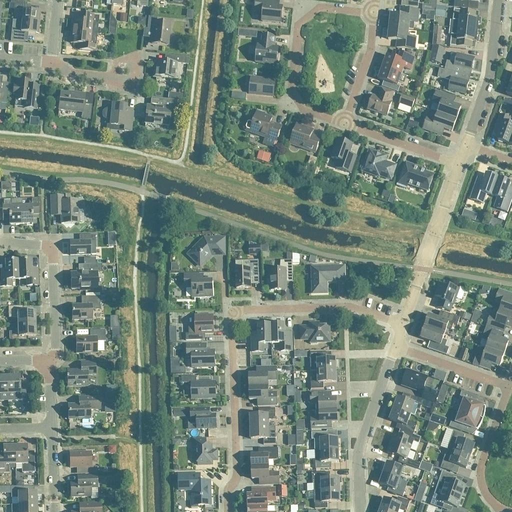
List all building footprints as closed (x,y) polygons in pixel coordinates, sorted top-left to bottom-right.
[(255,0),(254,11),(262,12),(261,21),(281,23),(282,8),(278,7),(279,0),(255,0)] [(454,0),(454,8),(467,9),(468,1),(479,2),(478,0),(454,0)] [(28,5),(14,3),(13,9),(22,10),(21,21),(39,23),(40,12),(27,10),(28,5)] [(413,30),(414,22),(417,23),(418,10),(400,8),(400,16),(390,15),(389,27),(408,29),(413,30)] [(444,17),(444,8),(433,8),(434,17),(444,17)] [(450,27),(477,30),(478,24),(480,25),(480,19),(475,18),(476,12),(454,9),(452,20),(451,20),(450,27)] [(97,34),(97,28),(99,16),(83,14),(82,20),(72,19),(71,31),(97,34)] [(151,44),(167,45),(170,23),(156,22),(157,16),(148,15),(147,29),(153,30),(151,44)] [(12,20),(10,41),(24,42),(25,33),(38,34),(39,23),(21,21),(12,20)] [(443,25),(432,25),(432,41),(443,41),(443,25)] [(389,27),(388,40),(396,40),(395,48),(400,48),(414,50),(415,37),(407,36),(408,29),(389,27)] [(477,30),(450,27),(450,28),(449,35),(451,35),(450,46),(472,48),(473,42),(478,43),(479,37),(477,36),(477,30)] [(71,31),(70,43),(78,44),(77,50),(81,50),(95,52),(96,45),(97,34),(71,31)] [(257,45),(255,62),(276,65),(278,48),(274,47),(275,37),(260,35),(259,46),(257,45)] [(429,61),(441,64),(444,49),(433,46),(429,61)] [(386,56),(382,68),(401,75),(403,68),(410,70),(414,58),(394,51),(391,57),(386,56)] [(444,70),(469,76),(470,70),(471,70),(474,58),(472,58),(472,56),(468,56),(466,56),(457,54),(455,63),(446,61),(444,70)] [(155,61),(154,76),(153,78),(161,79),(162,77),(175,78),(176,63),(185,64),(186,58),(171,56),(170,62),(155,61)] [(401,75),(382,68),(378,79),(391,84),(389,89),(397,92),(400,86),(397,85),(401,75)] [(469,76),(444,70),(439,69),(437,77),(450,81),(448,90),(465,94),(468,82),(467,82),(469,76)] [(249,94),(273,97),(274,80),(251,78),(249,94)] [(13,84),(12,95),(16,95),(15,100),(14,106),(23,107),(23,108),(33,109),(35,97),(36,86),(30,85),(30,82),(17,80),(17,85),(13,84)] [(381,88),(377,98),(372,96),(367,109),(386,116),(391,102),(390,102),(394,93),(381,88)] [(437,113),(456,120),(460,107),(453,105),(455,98),(436,91),(432,103),(440,105),(437,113)] [(91,105),(83,104),(84,94),(69,92),(68,93),(60,92),(58,110),(81,112),(81,118),(90,119),(91,105)] [(412,108),(415,100),(401,95),(398,104),(412,108)] [(147,105),(145,124),(168,126),(169,119),(175,116),(177,101),(165,99),(164,107),(150,106),(147,105)] [(103,112),(102,114),(102,116),(103,118),(105,119),(107,119),(106,130),(124,132),(124,131),(130,131),(133,109),(126,109),(126,105),(112,104),(112,109),(108,109),(106,109),(104,110),(103,112)] [(276,141),(281,127),(270,123),(272,118),(264,115),(265,114),(260,112),(257,111),(253,121),(252,121),(249,120),(246,121),(244,127),(245,130),(248,131),(248,132),(265,137),(262,144),(273,147),(275,141),(276,141)] [(456,120),(437,113),(435,119),(427,116),(423,129),(442,136),(444,129),(452,132),(456,120)] [(509,144),(511,135),(511,124),(508,124),(510,118),(500,115),(494,131),(500,133),(497,140),(509,144)] [(30,118),(29,126),(38,126),(39,119),(30,118)] [(291,131),(289,136),(290,138),(291,138),(289,144),(315,153),(320,138),(311,135),(313,130),(296,124),(295,130),(293,129),(291,131)] [(350,173),(356,156),(349,154),(353,144),(338,139),(331,158),(338,161),(335,168),(350,173)] [(363,161),(361,168),(362,169),(361,171),(379,177),(379,176),(391,180),(396,166),(384,162),(386,156),(369,150),(365,162),(363,161)] [(268,163),(270,155),(259,151),(256,159),(268,163)] [(418,170),(419,168),(405,163),(397,186),(406,189),(407,184),(428,191),(433,175),(418,170)] [(492,196),(498,178),(486,174),(484,180),(478,178),(470,199),(483,204),(486,194),(492,196)] [(498,178),(492,196),(497,198),(494,208),(507,212),(511,198),(511,190),(508,189),(510,182),(498,178)] [(82,210),(78,210),(78,200),(63,201),(63,196),(50,196),(51,216),(61,216),(61,224),(79,223),(82,223),(84,222),(83,212),(82,210)] [(19,199),(1,200),(2,209),(2,214),(2,217),(8,217),(9,225),(20,225),(19,199)] [(38,199),(19,199),(20,225),(32,225),(32,216),(38,216),(38,213),(38,199)] [(82,242),(69,242),(70,255),(90,255),(95,255),(95,247),(95,235),(82,235),(82,242)] [(213,253),(223,252),(223,255),(224,255),(224,238),(204,239),(188,255),(200,266),(213,253)] [(18,261),(19,280),(26,279),(26,286),(39,285),(38,269),(31,269),(31,260),(18,261)] [(258,260),(242,261),(235,261),(235,269),(236,289),(250,288),(250,277),(259,276),(258,260)] [(270,291),(286,290),(285,275),(293,275),(292,260),(280,261),(279,269),(270,269),(270,291)] [(5,270),(0,270),(0,286),(11,286),(11,280),(19,280),(18,261),(5,261),(5,270)] [(97,290),(97,285),(97,273),(101,273),(101,264),(83,265),(84,273),(70,273),(71,289),(79,289),(79,291),(97,290)] [(326,281),(344,280),(343,267),(312,268),(313,293),(326,293),(326,281)] [(192,298),(212,297),(212,281),(199,281),(199,275),(184,275),(185,288),(192,288),(192,298)] [(439,285),(435,296),(442,299),(441,302),(439,301),(436,307),(450,312),(452,305),(453,306),(459,289),(447,285),(447,287),(439,285)] [(511,293),(499,289),(494,302),(501,305),(499,311),(511,315),(511,293)] [(100,310),(100,305),(99,296),(84,297),(84,305),(71,305),(72,320),(92,320),(91,309),(95,309),(95,310),(100,310)] [(18,325),(35,324),(34,312),(22,312),(22,306),(8,307),(8,318),(18,317),(18,325)] [(490,314),(486,327),(499,332),(503,333),(506,327),(511,328),(511,315),(499,311),(497,317),(490,314)] [(428,315),(424,327),(444,334),(446,328),(451,330),(453,324),(457,326),(459,318),(443,312),(440,320),(438,319),(428,315)] [(200,340),(199,334),(213,333),(213,315),(195,316),(195,327),(188,327),(188,334),(185,334),(186,341),(200,340)] [(310,327),(300,327),(300,340),(310,340),(310,344),(317,344),(317,342),(329,342),(329,327),(327,327),(326,324),(319,325),(319,323),(309,324),(310,327)] [(35,324),(18,325),(18,332),(9,332),(9,343),(23,342),(23,336),(35,336),(35,324)] [(271,325),(271,343),(280,343),(280,352),(292,351),(291,333),(284,333),(284,324),(271,325)] [(271,343),(271,325),(258,325),(258,334),(251,334),(252,352),(263,352),(263,344),(271,343)] [(424,327),(420,338),(430,341),(434,343),(431,350),(446,355),(449,348),(445,346),(447,341),(442,339),(444,334),(424,327)] [(486,327),(481,340),(488,342),(486,348),(504,355),(508,342),(501,340),(503,333),(499,332),(486,327)] [(105,341),(105,330),(90,331),(90,338),(75,338),(76,353),(97,353),(96,341),(105,341)] [(206,351),(205,344),(186,345),(187,358),(192,357),(192,367),(214,367),(214,351),(206,351)] [(477,352),(472,365),(486,370),(490,371),(492,364),(499,367),(504,355),(486,348),(484,354),(477,352)] [(338,361),(335,361),(335,358),(322,359),(322,353),(310,353),(310,371),(317,371),(335,370),(335,368),(338,368),(338,361)] [(87,386),(87,375),(95,375),(95,362),(80,363),(81,371),(67,371),(67,384),(67,387),(87,386)] [(176,364),(168,365),(169,372),(177,372),(176,364)] [(249,387),(268,387),(267,381),(276,381),(275,366),(256,367),(257,374),(248,374),(249,387)] [(433,368),(431,375),(442,377),(444,370),(433,368)] [(335,370),(317,371),(317,378),(310,378),(311,389),(323,389),(323,383),(336,382),(335,370)] [(421,392),(427,377),(407,370),(402,385),(421,392)] [(19,376),(7,377),(7,394),(14,393),(15,401),(25,400),(25,388),(19,389),(19,376)] [(192,399),(215,398),(215,382),(196,382),(196,376),(181,377),(181,383),(191,383),(192,399)] [(268,393),(268,387),(249,387),(249,400),(257,400),(258,407),(277,406),(276,392),(268,393)] [(425,388),(424,391),(421,399),(435,404),(439,392),(425,388)] [(475,396),(461,391),(459,398),(460,398),(459,401),(460,403),(460,405),(461,406),(460,411),(483,419),(484,413),(485,407),(473,402),(475,396)] [(308,397),(307,399),(307,401),(308,403),(310,404),(316,404),(316,411),(337,410),(336,398),(330,399),(330,393),(323,393),(310,393),(310,396),(308,397)] [(397,397),(393,409),(410,415),(414,416),(416,410),(419,411),(421,406),(423,400),(411,396),(409,402),(397,397)] [(78,398),(79,405),(68,405),(68,419),(90,418),(89,409),(100,409),(99,397),(78,398)] [(205,409),(190,409),(191,420),(196,420),(197,429),(216,428),(215,415),(210,415),(209,409),(205,409)] [(250,427),(268,427),(268,420),(275,420),(275,409),(262,409),(262,415),(250,415),(250,427)] [(410,415),(393,409),(389,420),(401,424),(399,430),(406,432),(413,435),(416,424),(408,421),(410,415)] [(316,418),(311,418),(311,429),(324,429),(332,428),(331,422),(337,422),(337,410),(316,411),(316,418)] [(483,419),(460,411),(458,415),(456,416),(454,417),(453,419),(452,421),(451,420),(449,427),(462,432),(465,426),(477,430),(480,425),(483,419)] [(275,426),(268,427),(250,427),(250,439),(263,439),(263,445),(276,444),(275,426)] [(453,431),(449,442),(447,449),(454,452),(469,457),(474,445),(462,441),(464,435),(453,431)] [(314,451),(338,450),(337,438),(330,438),(330,432),(311,433),(311,440),(314,440),(314,451)] [(406,432),(404,437),(393,433),(390,443),(410,450),(413,442),(418,444),(421,437),(413,435),(406,432)] [(217,460),(217,451),(211,451),(211,445),(206,445),(206,439),(193,439),(193,451),(197,451),(197,465),(212,465),(212,461),(217,460)] [(410,450),(390,443),(386,453),(406,460),(410,450)] [(2,449),(0,449),(0,473),(9,473),(8,465),(15,464),(14,446),(2,447),(2,449)] [(26,446),(14,446),(15,464),(21,464),(22,473),(34,472),(33,459),(27,459),(26,446)] [(251,467),(268,467),(268,460),(278,460),(278,448),(263,449),(263,455),(251,455),(251,467)] [(447,449),(444,456),(440,468),(451,472),(454,464),(465,469),(469,457),(454,452),(447,449)] [(338,450),(315,451),(315,458),(315,469),(328,469),(328,463),(331,462),(338,462),(338,450)] [(84,474),(97,474),(96,467),(91,467),(90,452),(69,453),(70,468),(84,467),(84,474)] [(406,465),(418,470),(420,464),(408,460),(406,465)] [(383,474),(399,479),(401,473),(410,476),(411,471),(387,463),(383,474)] [(268,467),(251,467),(252,479),(259,479),(259,485),(264,485),(279,484),(278,473),(269,473),(268,467)] [(438,482),(436,488),(443,490),(461,497),(465,485),(451,480),(453,475),(442,471),(438,482)] [(327,473),(311,473),(312,484),(314,484),(314,491),(321,491),(339,490),(339,478),(330,478),(327,479),(327,473)] [(191,507),(198,507),(197,506),(211,505),(210,481),(200,481),(200,474),(178,475),(179,490),(192,490),(192,501),(191,501),(191,507)] [(399,479),(383,474),(379,485),(392,489),(390,493),(402,497),(405,489),(397,485),(399,479)] [(97,488),(96,476),(77,476),(77,483),(70,483),(70,497),(90,497),(90,488),(97,488)] [(417,484),(413,497),(418,499),(423,486),(417,484)] [(278,497),(286,497),(286,486),(277,486),(278,497)] [(23,487),(10,487),(11,498),(11,505),(36,504),(36,492),(23,493),(23,487)] [(247,507),(267,507),(267,501),(275,500),(275,488),(252,489),(252,495),(247,495),(247,507)] [(321,491),(314,491),(314,498),(314,509),(327,509),(327,503),(339,502),(339,490),(321,491)] [(461,497),(443,490),(441,496),(434,494),(430,505),(441,509),(443,503),(457,508),(461,497)] [(380,510),(384,511),(398,511),(399,510),(405,511),(409,502),(398,497),(396,503),(384,499),(380,510)] [(429,511),(430,511),(433,507),(425,503),(422,508),(429,511)]
